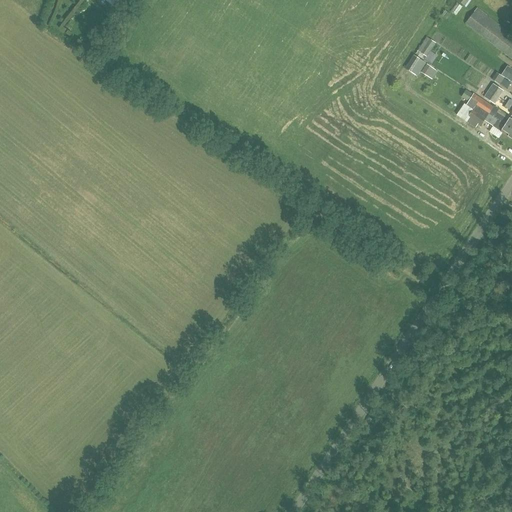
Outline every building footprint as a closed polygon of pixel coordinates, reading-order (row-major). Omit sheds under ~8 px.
[(450,12),(456,15),(462,7),(457,3),(450,12)] [(511,35),(477,9),(466,24),(511,58),(511,35)] [(442,15),(446,19),(450,14),(445,11),(442,15)] [(429,40),(421,53),(427,57),(435,43),(429,40)] [(423,60),(419,58),(414,55),(405,68),(417,76),(426,62),(423,60)] [(434,63),(428,72),(436,78),(442,68),(434,63)] [(427,64),(421,72),(425,75),(431,67),(427,64)] [(501,75),(511,82),(511,81),(511,68),(507,66),(501,75)] [(511,83),(503,78),(504,78),(497,73),(492,79),(499,84),(500,83),(507,88),(511,83)] [(488,90),(499,98),(504,91),(493,84),(488,90)] [(499,98),(488,90),(484,97),(495,104),(499,98)] [(473,95),(469,101),(506,125),(511,129),(511,120),(510,119),(511,118),(498,110),(499,109),(494,106),(475,93),(473,95)] [(464,104),(459,112),(469,118),(467,123),(476,128),(478,124),(481,126),(485,120),(493,126),(489,131),(499,138),(503,132),(511,138),(511,129),(506,125),(469,101),(466,106),(464,104)]
